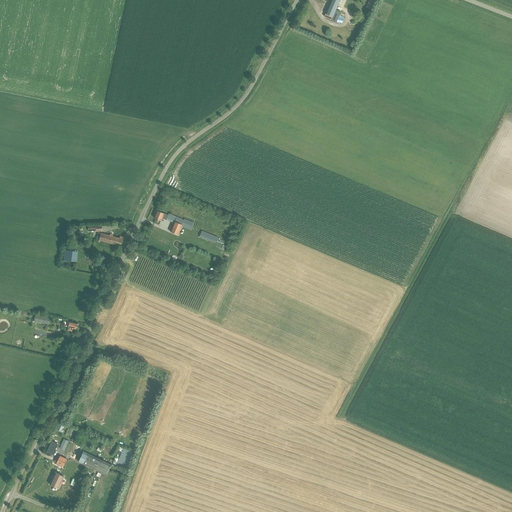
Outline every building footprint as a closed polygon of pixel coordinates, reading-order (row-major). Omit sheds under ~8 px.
[(331,20),(339,0),(330,0),(324,16),(331,20)] [(361,35),(364,29),(353,25),(351,31),(361,35)] [(156,210),(153,218),(160,221),(161,218),(163,219),(166,220),(167,218),(174,222),(170,232),(177,235),(182,222),(183,220),(168,214),(168,215),(156,210)] [(216,241),(218,237),(202,231),(199,237),(207,240),(208,238),(216,241)] [(97,233),(96,240),(110,244),(110,243),(120,246),(124,238),(120,237),(119,239),(112,237),(97,233)] [(67,250),(66,261),(76,262),(78,252),(67,250)] [(35,314),(34,321),(49,324),(50,317),(35,314)] [(78,323),(71,322),(67,321),(66,326),(68,326),(68,331),(72,331),(72,329),(76,330),(78,323)] [(65,450),(68,441),(64,439),(60,448),(65,450)] [(48,451),(54,454),(59,445),(53,442),(48,451)] [(123,450),(116,466),(127,471),(134,454),(123,450)] [(83,451),(78,462),(106,475),(111,465),(83,451)] [(65,468),(69,460),(61,456),(57,465),(65,468)] [(55,472),(50,484),(58,488),(64,476),(55,472)]
